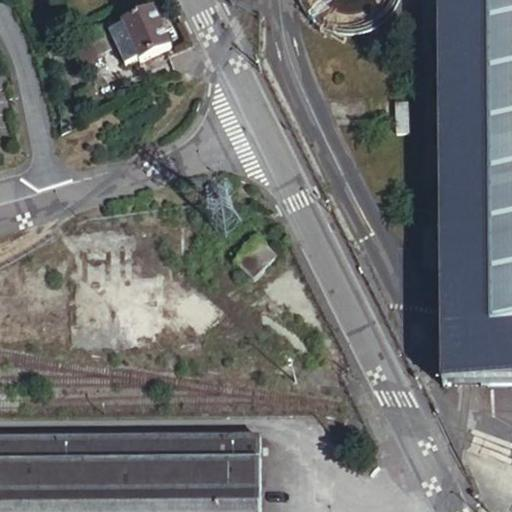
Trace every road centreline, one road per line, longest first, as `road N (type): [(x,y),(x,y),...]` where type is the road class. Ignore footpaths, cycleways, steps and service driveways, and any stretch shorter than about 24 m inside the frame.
road 1 (tertiary): [(455,511),(264,130)]
road 2 (unclassified): [(264,130),(73,201),(0,217)]
road 3 (tertiary): [(264,130),(198,0)]
